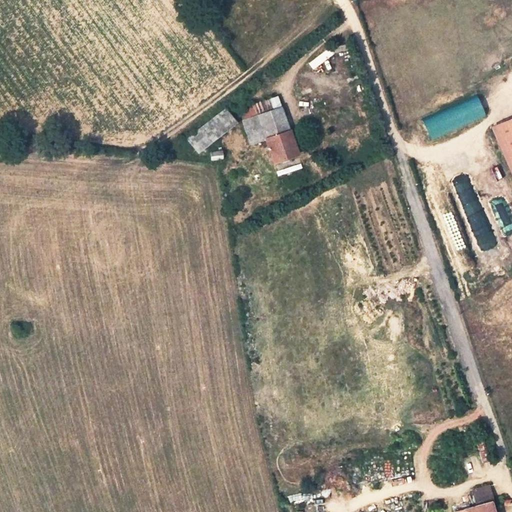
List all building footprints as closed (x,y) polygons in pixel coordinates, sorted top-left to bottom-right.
[(428,140),(484,116),(474,95),(419,120),(428,140)] [(260,129),(269,163),(293,156),(280,106),(244,116),(249,132),(260,129)] [(201,151),(238,121),(230,111),(194,140),(201,151)] [(511,118),(490,128),(511,181),(511,118)] [(486,484),(468,490),(474,507),(456,511),(492,511),(489,502),(491,500),(486,484)]
